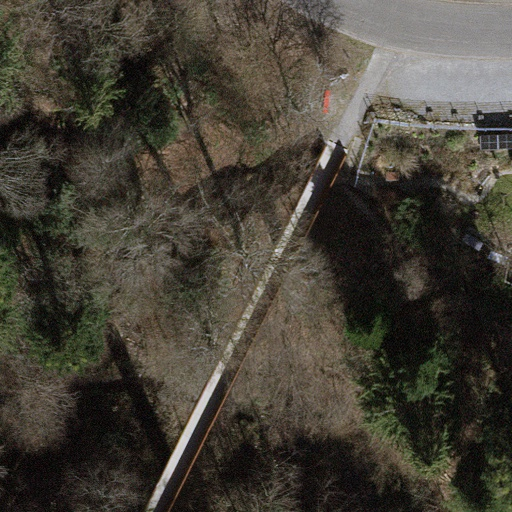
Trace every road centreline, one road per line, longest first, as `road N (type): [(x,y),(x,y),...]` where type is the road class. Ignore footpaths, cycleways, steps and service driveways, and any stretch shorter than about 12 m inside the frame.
road 1 (track): [(154,511),(395,22)]
road 2 (residential): [(511,33),(395,22),(335,0)]
